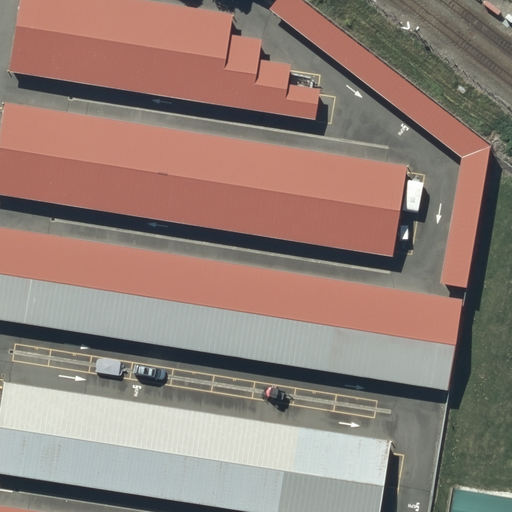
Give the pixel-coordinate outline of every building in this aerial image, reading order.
[(235,20),(108,0),(25,0),(14,74),(311,122),(316,92),(284,87),(287,70),(256,65),(259,43),(232,39),(235,20)] [(491,147),(300,0),(279,0),(271,10),(462,158),(441,287),(467,292),(491,147)] [(406,172),(9,107),(0,160),(0,190),(392,255),(406,172)] [(464,311),(0,233),(0,317),(450,392),(464,311)] [(378,511),(389,450),(7,391),(0,433),(0,475),(239,511),(378,511)] [(511,511),(511,484),(453,477),(447,511),(511,511)] [(71,511),(2,499),(0,508),(0,511),(71,511)]
